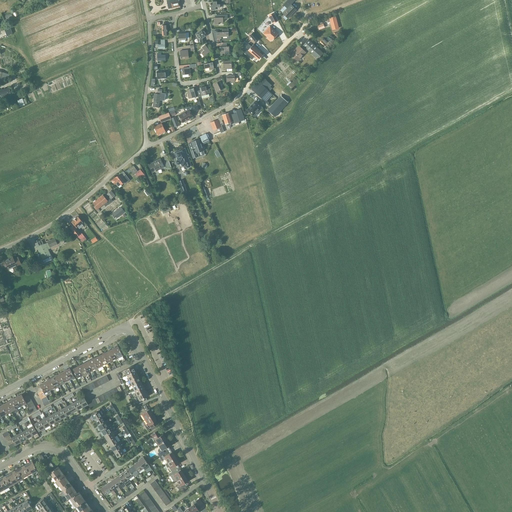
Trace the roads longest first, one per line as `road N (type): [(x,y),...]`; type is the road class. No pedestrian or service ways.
road 1 (track): [(127,326),(175,289),(385,171),(381,165)]
road 2 (residential): [(218,511),(127,326)]
road 3 (residential): [(146,146),(242,93),(304,24)]
road 4 (residential): [(0,250),(55,222),(146,146)]
road 5 (residential): [(203,8),(219,74),(186,84),(177,79),(172,14)]
road 6 (residential): [(146,146),(149,19),(172,14)]
road 7 (residential): [(105,511),(62,452),(42,446),(11,461)]
road 8 (track): [(76,205),(160,299)]
